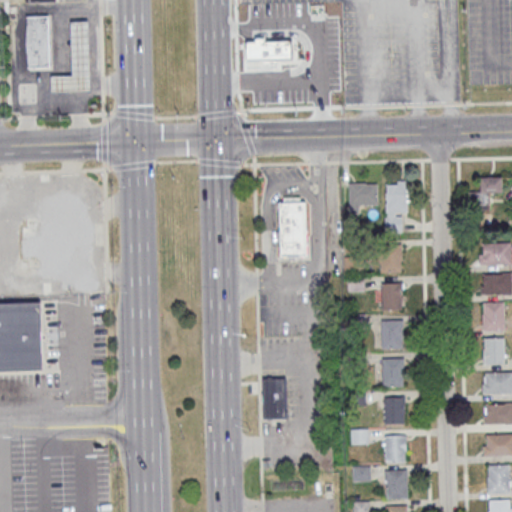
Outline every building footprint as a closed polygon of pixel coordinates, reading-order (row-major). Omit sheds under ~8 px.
[(332,10),(297,10),(297,53),(332,53),(332,10)] [(27,18),(51,18),(52,70),(28,70),(27,18)] [(90,23),(92,94),(53,95),(52,78),(73,77),(72,23),(90,23)] [(502,176),(480,176),(480,191),(469,191),(469,209),(490,209),(490,194),(502,194),(502,176)] [(408,213),(408,181),(386,181),(386,231),(402,231),(402,213),(408,213)] [(378,203),(378,182),(349,182),(349,212),(361,212),(361,203),(378,203)] [(280,259),(307,259),(306,204),(279,205),(280,259)] [(380,244),(400,244),(400,272),(380,272),(380,244)] [(479,265),(511,265),(511,244),(479,244),(479,265)] [(345,273),(363,273),(363,255),(345,255),(345,273)] [(480,274),(480,295),(511,295),(511,274),(480,274)] [(364,276),(347,276),(347,290),(364,290),(364,276)] [(381,283),(401,282),(402,310),(382,311),(381,283)] [(0,302),(0,369),(40,368),(38,301),(0,302)] [(504,331),(504,303),(482,303),(482,331),(504,331)] [(381,320),(401,320),(402,348),(382,348),(381,320)] [(504,363),(504,337),(484,337),(484,363),(504,363)] [(382,358),(402,357),(403,385),(383,386),(382,358)] [(511,370),(482,371),(482,393),(511,392),(511,370)] [(287,421),(286,379),(263,380),(263,422),(287,421)] [(384,397),(404,397),(404,425),(384,425),(384,397)] [(483,424),(511,423),(511,402),(483,402),(483,424)] [(368,443),(368,428),(351,428),(351,443),(368,443)] [(384,434),(404,434),(405,462),(385,462),(384,434)] [(511,434),(482,434),(482,455),(511,454),(511,434)] [(487,493),(509,493),(509,464),(487,464),(487,493)] [(352,466),(352,481),(370,481),(370,466),(352,466)] [(386,469),(406,469),(407,497),(387,497),(386,469)] [(511,511),(511,506),(510,507),(510,499),(488,499),(488,511),(511,511)] [(353,500),(352,511),(368,511),(369,500),(353,500)]
